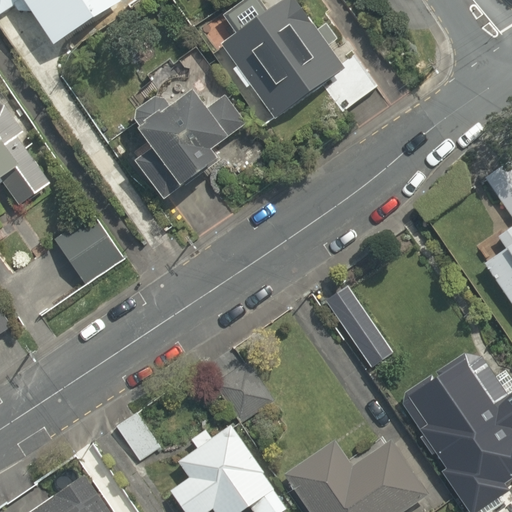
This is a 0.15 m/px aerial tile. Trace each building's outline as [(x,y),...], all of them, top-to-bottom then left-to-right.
[(29,0),(57,45),(115,9),(109,0),(29,0)] [(355,57),(342,66),(296,0),(291,0),(269,15),(259,0),(243,0),(222,15),(237,37),(222,48),(272,121),(328,83),(346,109),(376,89),(355,57)] [(170,110),(162,98),(131,119),(150,146),(131,160),(163,205),(182,191),(222,163),(214,151),(234,137),(200,89),(170,110)] [(0,194),(14,214),(57,184),(0,105),(0,194)] [(511,159),(485,177),(511,219),(511,159)] [(88,211),(52,240),(85,281),(121,252),(88,211)] [(505,249),(486,261),(511,300),(511,227),(498,237),(505,249)] [(0,307),(0,336),(13,327),(0,307)] [(507,486),(511,482),(511,395),(504,401),(473,353),(400,402),(473,511),(479,511),(511,491),(507,486)] [(138,415),(118,428),(139,460),(160,446),(138,415)] [(216,438),(209,427),(188,441),(196,453),(180,463),(190,480),(169,493),(180,511),(209,511),(215,508),(217,511),(249,511),(250,511),(283,511),(289,508),(236,425),(216,438)] [(355,465),(343,444),(289,476),(310,511),(410,511),(430,500),(394,441),(355,465)] [(109,511),(87,479),(36,511),(109,511)]
